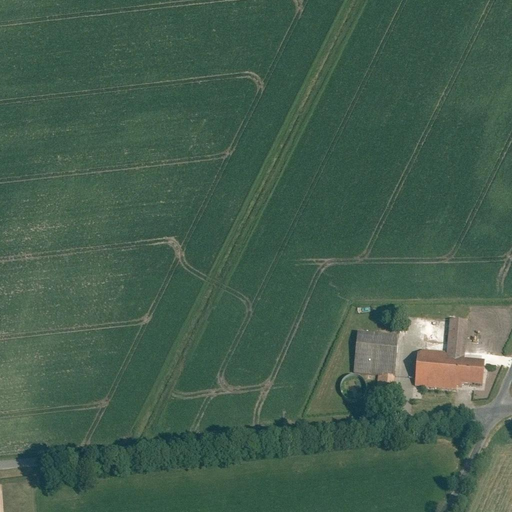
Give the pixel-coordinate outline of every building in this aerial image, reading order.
[(452,284),(453,266),(410,263),(409,281),(452,284)] [(363,288),(361,309),(441,316),(443,295),(363,288)] [(418,353),(415,389),(456,392),(456,388),(481,390),(483,363),(463,362),(463,361),(466,323),(448,322),(445,355),(418,353)] [(397,335),(357,331),(354,371),(394,374),(397,335)] [(364,381),(361,377),(357,375),(353,374),(349,375),(345,376),(342,379),(340,383),(339,387),(340,391),(341,395),(344,398),(348,400),(353,401),(358,400),(362,398),(365,394),(366,390),(366,385),(364,381)]
